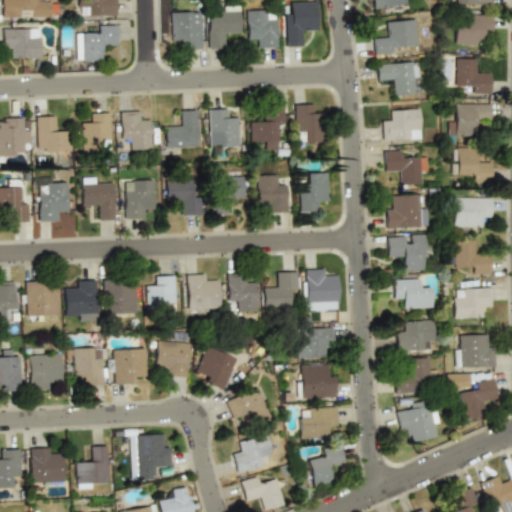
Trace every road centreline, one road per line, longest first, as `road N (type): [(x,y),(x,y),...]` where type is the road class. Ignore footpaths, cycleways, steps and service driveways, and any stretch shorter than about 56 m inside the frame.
road 1 (residential): [(386,500),(372,432),(352,84),(339,0)]
road 2 (residential): [(0,264),(362,249)]
road 3 (residential): [(0,99),(352,84)]
road 4 (residential): [(0,431),(199,421),(219,511)]
road 5 (residential): [(357,511),(511,446)]
